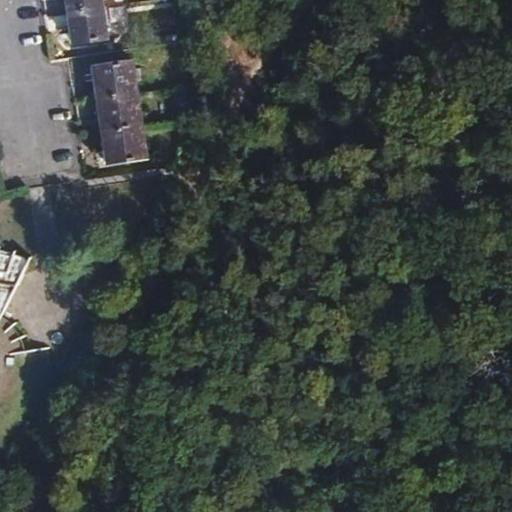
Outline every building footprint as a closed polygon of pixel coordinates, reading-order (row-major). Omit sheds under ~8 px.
[(68,0),(71,14),(105,9),(103,0),(68,0)] [(105,9),(71,14),(75,45),(110,40),(105,9)] [(101,101),(139,95),(134,61),(96,67),(101,101)] [(139,95),(101,101),(107,134),(144,128),(139,95)] [(144,128),(107,134),(112,166),(150,160),(144,128)] [(0,279),(0,309),(8,310),(10,280),(0,279)] [(0,400),(1,399),(5,396),(9,393),(12,389),(15,385),(18,381),(20,376),(21,371),(22,366),(23,361),(23,356),(22,351),(21,346),(20,341),(18,337),(16,332),(13,328),(10,324),(6,321),(2,317),(0,316),(0,400)]
